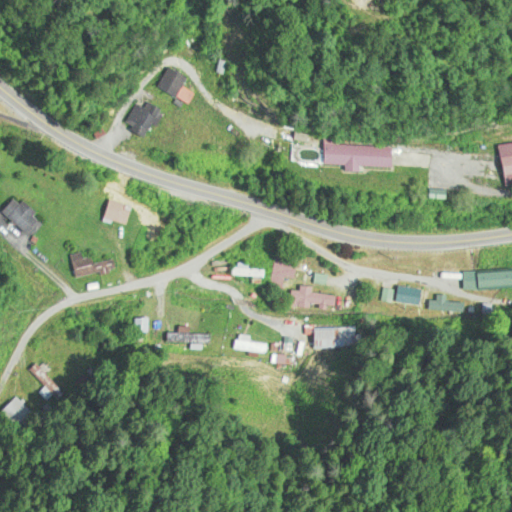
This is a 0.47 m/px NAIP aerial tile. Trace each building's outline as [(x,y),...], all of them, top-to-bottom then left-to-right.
[(188,80),(168,67),(157,84),(177,96),(188,80)] [(126,128),(153,134),(159,107),(144,104),(143,108),(131,105),(126,128)] [(342,145),(342,140),(328,139),(327,165),(351,166),(351,169),(398,170),(399,147),(342,145)] [(41,220),(14,197),(2,212),(29,234),(41,220)] [(127,227),(133,207),(111,200),(105,220),(127,227)] [(284,277),(294,279),(298,253),(275,250),(269,293),(282,295),(284,277)] [(75,277),(96,274),(93,253),(72,256),(75,277)] [(265,269),(249,269),(249,264),(235,264),(235,277),(265,277),(265,269)] [(511,288),(511,271),(464,273),(464,290),(511,288)] [(342,327),(313,327),(313,347),(342,347),(342,327)] [(267,345),(250,341),(251,337),(236,334),(232,348),(264,356),(267,345)] [(186,344),(212,344),(212,335),(186,335),(186,344)] [(26,372),(48,401),(58,393),(36,364),(26,372)] [(0,417),(9,428),(26,413),(14,399),(0,411),(0,417)]
